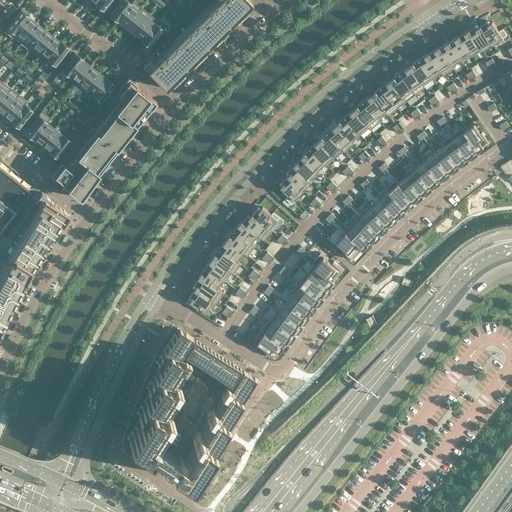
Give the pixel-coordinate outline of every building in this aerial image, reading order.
[(105,8),(111,0),(98,0),(95,4),(99,7),(103,10),(105,8)] [(131,4),(126,0),(120,0),(115,7),(109,15),(113,18),(117,21),(131,4)] [(201,17),(147,70),(166,89),(227,28),(250,5),(252,3),(250,2),(248,0),(205,0),(194,11),(196,13),(201,17)] [(126,27),(141,7),(138,11),(131,5),(132,4),(131,4),(117,21),(117,22),(118,21),(126,27)] [(134,33),(149,14),(141,7),(126,27),(134,33)] [(12,36),(29,16),(28,15),(28,16),(22,11),(22,10),(21,9),(3,32),(11,38),(12,36)] [(141,41),(156,23),(158,20),(149,14),(134,33),(142,39),(141,40),(141,41)] [(21,43),(36,23),(29,17),(29,16),(12,36),(21,43)] [(487,22),(480,26),(492,44),(492,45),(499,41),(507,35),(503,29),(499,31),(492,22),(489,24),(487,22)] [(29,49),(44,30),(36,23),(21,43),(29,49)] [(149,47),(164,29),(156,23),(141,41),(149,47)] [(475,26),(469,30),(482,50),(481,51),(482,51),(492,44),(480,26),(477,28),(475,26)] [(37,55),(52,36),(44,30),(29,49),(37,55)] [(465,32),(459,36),(472,56),(472,57),(481,51),(482,50),(469,30),(465,33),(465,32)] [(44,63),(61,41),(60,42),(52,36),(37,55),(44,62),(44,63)] [(455,38),(449,42),(461,60),(460,60),(462,63),(472,56),(459,36),(456,38),(455,38)] [(69,48),(65,45),(65,44),(61,41),(44,63),(52,70),(67,50),(69,48)] [(440,47),(439,48),(452,66),(460,60),(461,60),(449,42),(446,44),(445,44),(440,47)] [(435,49),(429,53),(442,73),(443,76),(454,69),(452,66),(439,48),(440,47),(439,47),(436,50),(435,49)] [(79,56),(75,53),(73,55),(61,70),(69,77),(83,59),(79,55),(79,56)] [(419,58),(419,59),(433,79),(442,73),(429,53),(426,55),(419,58)] [(75,86),(90,66),(83,60),(84,59),(83,59),(69,77),(70,76),(78,82),(75,85),(75,86)] [(413,64),(410,66),(424,86),(424,85),(433,79),(419,59),(418,59),(413,64)] [(24,72),(16,66),(13,69),(21,76),(24,72)] [(83,92),(99,73),(90,66),(75,86),(83,92)] [(400,72),(399,72),(413,91),(412,91),(415,95),(426,87),(424,85),(424,86),(410,66),(407,68),(407,69),(406,68),(400,72)] [(511,70),(503,75),(503,76),(504,76),(509,86),(511,83),(511,70)] [(394,78),(391,80),(404,98),(404,97),(412,91),(413,91),(399,72),(394,77),(394,78)] [(93,96),(108,78),(107,77),(106,79),(99,73),(83,92),(91,99),(93,96)] [(99,173),(108,161),(117,150),(137,125),(157,102),(137,86),(138,85),(128,77),(117,92),(114,89),(59,160),(62,162),(61,162),(51,175),(81,199),(100,173),(99,173)] [(101,102),(116,84),(108,78),(93,96),(101,102)] [(381,86),(398,108),(407,101),(404,97),(404,98),(391,80),(388,82),(388,83),(387,82),(381,86)] [(0,101),(11,88),(3,82),(0,85),(0,101)] [(375,92),(372,95),(389,115),(398,108),(381,86),(375,92)] [(0,111),(3,114),(19,95),(11,88),(0,101),(0,111)] [(25,104),(27,101),(19,95),(3,114),(11,120),(10,121),(11,122),(25,104)] [(363,101),(362,101),(380,122),(389,115),(372,95),(369,97),(363,101)] [(357,107),(354,109),(370,128),(369,128),(371,130),(380,122),(362,101),(357,106),(357,107)] [(21,125),(33,110),(25,104),(11,122),(14,125),(15,124),(19,127),(19,128),(21,125)] [(345,116),(344,116),(361,135),(369,128),(370,128),(354,109),(351,112),(351,111),(345,116)] [(50,117),(42,111),(27,130),(25,132),(29,136),(32,139),(50,117)] [(339,122),(336,125),(352,143),(353,142),(361,135),(344,116),(339,122)] [(42,144),(57,125),(54,129),(46,123),(50,118),(50,117),(32,139),(33,140),(34,138),(42,144)] [(466,131),(465,131),(478,152),(485,147),(484,146),(490,142),(482,132),(481,133),(476,126),(475,124),(474,125),(473,126),(471,127),(468,129),(466,131)] [(49,152),(65,131),(57,125),(42,144),(49,151),(48,152),(49,152)] [(327,131),(342,148),(341,149),(345,152),(354,144),(353,142),(352,143),(336,125),(334,127),(333,127),(327,131)] [(462,127),(452,135),(469,159),(475,154),(478,152),(465,131),(462,127)] [(65,132),(65,131),(49,152),(49,153),(50,152),(56,157),(56,158),(57,158),(71,140),(63,134),(65,132)] [(322,138),(319,140),(334,156),(341,149),(342,148),(327,131),(327,132),(326,132),(326,133),(325,133),(322,137),(322,138)] [(452,135),(442,142),(445,146),(459,165),(466,161),(469,159),(452,135)] [(310,147),(325,164),(327,166),(336,157),(334,156),(319,140),(317,142),(316,143),(310,147)] [(436,152),(435,153),(450,172),(456,168),(457,168),(460,166),(459,165),(445,146),(444,147),(443,147),(441,149),(440,149),(437,152),(436,152)] [(305,154),(302,157),(317,172),(318,171),(325,164),(310,147),(310,148),(305,153),(305,154)] [(426,160),(441,179),(447,175),(450,173),(450,172),(435,153),(434,154),(428,159),(427,159),(427,160),(426,160)] [(297,162),(295,165),(311,182),(312,182),(320,174),(318,171),(317,172),(302,157),(297,162)] [(418,167),(417,167),(432,186),(438,182),(441,180),(441,179),(426,160),(425,160),(426,161),(425,161),(425,162),(423,163),(420,165),(418,167)] [(291,173),(288,176),(303,191),(304,190),(312,182),(311,182),(295,165),(289,171),(291,173)] [(406,173),(405,174),(407,176),(423,194),(432,186),(417,167),(415,165),(415,166),(414,167),(408,173),(407,172),(406,173)] [(345,169),(351,174),(353,171),(348,166),(345,169)] [(0,229),(29,193),(30,191),(0,167),(0,229)] [(345,169),(342,171),(348,177),(351,174),(345,169)] [(285,183),(281,187),(290,195),(286,198),(291,204),(305,191),(304,190),(303,191),(288,176),(283,181),(285,183)] [(400,182),(399,183),(414,202),(423,194),(407,176),(406,177),(404,179),(400,182)] [(386,187),(386,188),(389,192),(406,209),(414,202),(399,183),(395,179),(395,180),(394,181),(392,182),(392,183),(389,185),(388,186),(387,187),(386,187)] [(329,184),(335,189),(337,187),(332,181),(329,184)] [(329,184),(326,187),(332,192),(335,189),(329,184)] [(381,199),(380,199),(397,217),(406,209),(389,192),(388,192),(388,193),(385,195),(382,198),(381,199)] [(0,331),(1,330),(0,329),(0,325),(3,327),(16,301),(28,277),(25,276),(30,268),(33,270),(51,241),(60,227),(62,224),(66,219),(66,218),(68,214),(69,215),(69,214),(68,214),(64,211),(64,210),(63,211),(59,208),(59,207),(59,208),(59,207),(59,208),(54,205),(54,204),(55,203),(41,193),(35,201),(40,204),(38,209),(40,211),(12,256),(14,258),(13,260),(10,258),(7,264),(10,265),(8,267),(6,266),(5,267),(0,277),(0,331)] [(313,201),(318,206),(321,203),(316,198),(313,201)] [(372,207),(389,225),(397,217),(380,199),(380,200),(378,202),(375,205),(373,206),(372,207)] [(313,201),(310,204),(315,209),(318,206),(313,201)] [(258,209),(253,215),(270,229),(271,229),(280,217),(274,212),(272,214),(263,207),(260,210),(258,209)] [(364,215),(364,216),(380,233),(389,225),(372,207),(371,208),(370,209),(366,213),(365,215),(364,215)] [(353,222),(353,223),(372,241),(380,233),(364,216),(362,214),(361,214),(361,215),(360,215),(360,216),(358,218),(353,222)] [(243,221),(243,222),(259,235),(258,236),(265,241),(273,231),(271,229),(270,229),(253,215),(250,218),(248,216),(243,221)] [(234,230),(251,244),(252,243),(258,236),(259,235),(243,222),(243,221),(242,222),(240,224),(239,224),(234,230)] [(345,231),(344,232),(346,233),(364,250),(372,241),(353,223),(352,223),(353,223),(352,224),(350,226),(346,230),(345,231)] [(230,237),(227,240),(244,253),(244,254),(248,257),(256,246),(252,243),(251,244),(234,230),(233,230),(229,236),(230,237)] [(338,241),(337,242),(345,249),(343,251),(352,260),(362,249),(364,250),(346,233),(345,234),(345,235),(342,237),(339,240),(338,241)] [(219,248),(237,262),(238,261),(244,254),(244,253),(227,240),(226,242),(225,243),(225,242),(219,248)] [(216,255),(213,258),(232,273),(234,275),(242,264),(238,261),(237,262),(219,248),(215,255),(216,255)] [(313,262),(312,263),(314,265),(335,282),(345,270),(334,261),(332,263),(321,253),(320,254),(319,255),(315,260),(314,262),(313,263),(313,262)] [(213,258),(205,267),(224,280),(223,281),(225,282),(232,273),(213,258)] [(307,273),(307,274),(327,291),(335,282),(314,265),(311,269),(307,273)] [(202,274),(199,277),(217,289),(223,281),(224,280),(205,267),(201,274),(202,274)] [(299,282),(299,283),(320,300),(327,291),(307,274),(306,274),(306,275),(300,282),(299,283),(299,282)] [(199,278),(195,284),(198,286),(195,289),(216,304),(216,305),(224,294),(217,289),(199,277),(199,278)] [(404,278),(402,283),(411,287),(413,281),(404,278)] [(292,292),(291,293),(293,294),(313,309),(320,300),(299,283),(298,284),(298,285),(297,286),(293,291),(292,292)] [(193,297),(191,301),(194,304),(209,314),(216,304),(195,289),(191,295),(193,297)] [(286,303),(306,318),(313,309),(293,294),(290,299),(288,302),(287,302),(287,303),(286,303)] [(285,305),(279,313),(299,327),(306,318),(286,303),(286,304),(285,305)] [(271,320),(270,321),(292,337),(299,327),(279,313),(277,311),(277,312),(276,313),(273,318),(271,320)] [(366,319),(370,327),(377,324),(373,315),(366,319)] [(261,329),(261,330),(265,333),(285,346),(286,346),(288,344),(287,343),(292,337),(270,321),(268,320),(267,322),(265,325),(263,328),(262,328),(262,329),(261,329)] [(130,439),(129,440),(132,442),(133,442),(134,443),(137,446),(138,446),(141,448),(144,450),(146,451),(148,453),(149,453),(150,452),(151,450),(152,449),(164,457),(167,459),(173,463),(172,464),(173,464),(172,465),(171,465),(170,467),(174,469),(176,470),(175,470),(179,473),(182,474),(182,475),(185,477),(186,477),(187,478),(191,480),(192,479),(191,478),(194,474),(194,475),(195,473),(198,469),(199,468),(198,467),(201,463),(202,462),(205,458),(206,457),(206,456),(208,452),(209,452),(210,451),(209,451),(212,447),(213,445),(215,441),(216,441),(217,440),(216,440),(219,436),(220,434),(223,430),(224,429),(226,425),(227,425),(228,423),(227,423),(230,419),(231,418),(233,414),(234,414),(235,412),(234,412),(237,408),(238,407),(238,406),(241,402),(241,403),(242,401),(244,397),(245,397),(245,396),(245,395),(248,391),(249,390),(251,386),(252,386),(253,385),(252,384),(255,380),(256,379),(255,378),(254,378),(250,375),(249,374),(248,374),(243,371),(241,373),(233,386),(207,427),(205,425),(183,458),(168,448),(170,444),(175,447),(183,435),(167,426),(160,437),(165,440),(162,444),(152,438),(149,442),(150,442),(147,445),(145,443),(164,414),(159,410),(174,388),(169,385),(183,363),(178,360),(182,353),(191,341),(192,339),(192,338),(193,338),(187,335),(187,334),(186,333),(186,334),(181,331),(181,330),(180,329),(179,331),(177,335),(176,335),(175,336),(176,337),(173,341),(172,342),(169,346),(168,347),(168,348),(166,352),(165,352),(165,353),(162,357),(161,359),(159,363),(158,363),(157,364),(159,365),(160,365),(161,366),(162,367),(161,370),(160,371),(159,373),(156,377),(155,378),(155,379),(153,383),(152,382),(151,384),(152,384),(149,388),(148,389),(150,391),(150,390),(151,391),(151,392),(153,393),(150,397),(149,398),(147,402),(146,402),(146,404),(143,408),(142,409),(140,414),(139,413),(138,415),(140,416),(141,416),(142,417),(144,418),(141,422),(140,423),(140,424),(137,428),(136,429),(134,433),(133,433),(132,434),(133,435),(130,439)] [(258,342),(258,343),(266,349),(265,350),(269,353),(276,357),(280,352),(281,352),(285,346),(265,333),(264,334),(262,338),(260,341),(259,341),(259,342),(258,342)] [(191,341),(182,353),(233,386),(241,373),(191,341)] [(223,485),(244,451),(233,444),(212,478),(223,485)] [(211,493),(219,497),(223,487),(215,484),(211,493)]
